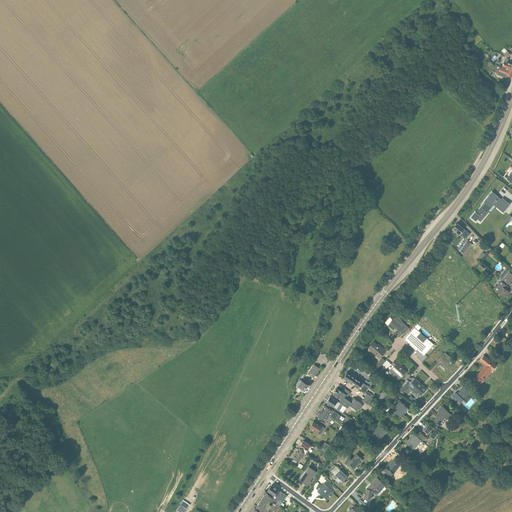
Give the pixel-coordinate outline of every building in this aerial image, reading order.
[(501,51),(508,57),(511,53),(505,47),(501,51)] [(511,74),(511,73),(511,64),(507,63),(509,59),(506,57),(502,67),(505,69),(508,71),(508,73),(511,74)] [(503,75),(511,78),(511,74),(508,73),(508,71),(505,69),(502,67),(495,64),(492,71),(497,73),(497,74),(503,76),(503,75)] [(505,210),(511,202),(511,201),(505,196),(504,197),(501,194),(494,188),(489,195),(486,199),(487,199),(479,209),(478,208),(473,214),(479,218),(480,216),(483,219),(492,208),(491,207),(496,201),(498,203),(498,204),(505,210)] [(464,229),(457,223),(456,224),(455,224),(455,225),(455,226),(453,228),(456,231),(456,232),(459,235),(462,237),(465,240),(470,234),(464,229)] [(471,243),(468,241),(467,240),(460,250),(463,253),(471,243)] [(509,280),(511,282),(511,273),(508,276),(505,274),(501,279),(507,284),(509,280)] [(504,297),(506,295),(508,292),(504,289),(506,287),(499,282),(496,287),(499,289),(497,291),(504,297)] [(392,320),(390,317),(385,323),(388,325),(390,323),(400,333),(402,331),(404,333),(409,328),(401,321),(401,320),(396,316),(392,320)] [(413,328),(414,327),(413,327),(416,324),(411,320),(408,323),(411,326),(410,326),(413,328)] [(421,333),(414,327),(404,338),(410,343),(409,344),(416,351),(417,350),(424,356),(434,345),(427,338),(423,342),(417,337),(421,333)] [(379,347),(374,342),(368,348),(379,358),(386,351),(380,346),(379,347)] [(445,353),(440,358),(437,362),(446,370),(453,362),(448,358),(449,357),(445,353)] [(485,365),(491,370),(492,371),(496,365),(484,355),(479,360),(485,365)] [(377,370),(385,361),(382,358),(374,368),(377,370)] [(399,380),(401,377),(403,374),(404,375),(406,373),(405,372),(406,372),(400,366),(401,365),(395,360),(389,367),(392,369),(390,372),(399,380)] [(314,365),(308,374),(313,377),(319,368),(314,365)] [(476,375),(474,378),(481,384),(482,383),(482,384),(484,381),(483,381),(491,370),(485,365),(477,375),(476,375)] [(376,373),(379,376),(386,368),(383,366),(376,373)] [(343,378),(348,381),(367,394),(370,397),(371,395),(366,391),(369,387),(346,372),(345,375),(343,378)] [(380,380),(371,374),(368,378),(376,384),(380,380)] [(410,383),(408,381),(399,390),(403,394),(407,389),(407,388),(408,386),(417,394),(420,397),(421,395),(427,389),(423,386),(422,387),(421,386),(422,385),(419,382),(418,383),(417,382),(417,381),(414,378),(410,383)] [(304,391),(308,385),(302,381),(299,380),(296,385),(298,386),(297,389),(296,389),(296,390),(296,391),(297,391),(297,392),(298,392),(299,392),(299,391),(301,389),(302,389),(301,390),(303,391),(304,390),(304,391)] [(333,394),(341,400),(350,405),(352,407),(357,410),(358,408),(360,410),(363,406),(361,404),(361,403),(354,399),(352,403),(347,400),(348,398),(346,396),(349,392),(339,385),(336,389),(335,389),(334,390),(334,391),(334,392),(333,394)] [(452,397),(451,398),(459,405),(464,400),(463,400),(466,397),(469,400),(472,396),(470,394),(470,393),(463,387),(457,394),(456,393),(454,395),(454,394),(452,397)] [(362,401),(368,405),(373,399),(370,397),(367,394),(362,401)] [(382,394),(377,400),(381,403),(385,396),(382,394)] [(343,406),(347,408),(350,405),(341,400),(339,403),(330,397),(326,402),(340,411),(343,406)] [(400,402),(395,407),(402,413),(407,408),(400,402)] [(342,425),(344,422),(339,419),(341,416),(324,405),(324,406),(323,407),(323,408),(321,410),(333,418),(342,425)] [(434,420),(441,426),(451,415),(442,406),(438,411),(440,413),(434,420)] [(402,413),(395,407),(390,412),(397,418),(402,413),(404,414),(402,413)] [(328,427),(330,424),(330,423),(333,418),(321,410),(319,413),(318,414),(318,415),(317,416),(325,421),(323,424),(328,427)] [(324,428),(314,421),(310,427),(314,429),(313,431),(320,435),(324,428)] [(374,431),(383,438),(381,437),(386,431),(379,426),(374,431)] [(382,438),(383,438),(374,431),(369,436),(376,442),(381,437),(382,438)] [(407,443),(414,449),(418,452),(425,444),(420,439),(421,438),(423,441),(426,438),(421,433),(417,437),(414,435),(407,443)] [(306,453),(311,445),(303,441),(300,446),(301,446),(300,448),(299,448),(299,449),(306,453)] [(325,443),(321,448),(329,453),(332,448),(325,443)] [(316,451),(327,457),(328,453),(318,447),(316,451)] [(293,458),(298,462),(299,462),(304,453),(305,454),(306,453),(299,449),(293,458)] [(333,458),(337,462),(341,457),(336,453),(332,457),(333,458)] [(348,457),(345,461),(354,469),(360,463),(362,460),(360,457),(361,456),(358,453),(357,454),(356,454),(351,460),(348,457)] [(335,464),(337,462),(333,458),(332,457),(332,456),(329,459),(335,464)] [(388,465),(384,470),(391,477),(396,472),(395,471),(399,467),(392,461),(389,465),(388,465)] [(316,472),(313,470),(309,467),(301,478),(304,480),(303,481),(307,484),(316,472)] [(333,478),(338,483),(341,480),(343,482),(347,477),(340,470),(333,478)] [(364,495),(364,498),(370,499),(371,492),(377,493),(379,491),(380,492),(385,486),(377,478),(367,489),(365,495),(364,495)] [(326,500),(333,492),(324,484),(317,491),(326,500)] [(286,496),(282,492),(272,485),(270,488),(268,488),(268,489),(268,490),(267,491),(276,497),(275,499),(280,505),(286,496)] [(273,511),(274,511),(284,511),(277,504),(275,506),(273,504),(275,501),(279,506),(280,505),(275,499),(274,500),(266,492),(260,501),(259,501),(258,502),(258,503),(257,505),(262,511),(273,511)] [(177,509),(177,510),(179,511),(185,511),(186,511),(186,510),(189,506),(188,506),(183,501),(180,506),(177,509)]
